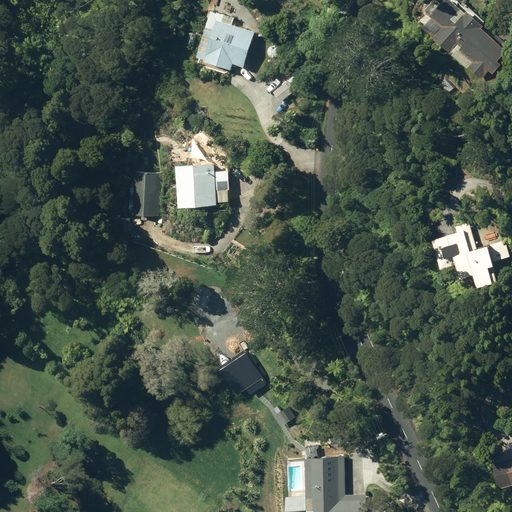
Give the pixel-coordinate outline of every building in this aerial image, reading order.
[(506,54),(481,30),(483,29),(467,15),(464,18),(460,14),(461,12),(448,1),(431,19),(443,30),(434,40),(449,53),(457,43),(478,62),(470,72),(479,81),(485,75),(491,80),(501,69),(496,64),(506,54)] [(211,14),(197,59),(204,61),(204,63),(227,70),(231,60),(244,64),(253,33),(222,23),(224,18),(211,14)] [(275,94),(282,103),(297,91),(290,82),(275,94)] [(214,169),(176,171),(179,210),(217,207),(217,204),(229,203),(229,191),(230,191),(229,173),(215,174),(214,169)] [(135,176),(133,215),(160,216),(162,177),(135,176)] [(133,218),(123,218),(123,231),(133,231),(133,218)] [(486,258),(486,256),(475,259),(475,257),(468,231),(454,234),(456,241),(433,248),(440,274),(455,270),(459,286),(473,282),(476,295),(491,291),(488,282),(486,275),(491,274),(489,267),(509,261),(506,251),(503,252),(502,247),(488,251),(490,257),(486,258)] [(511,452),(502,455),(508,479),(511,477),(511,452)] [(319,492),(319,511),(364,511),(364,492),(344,492),(344,459),(319,459),(319,463),(312,463),(312,492),(319,492)]
